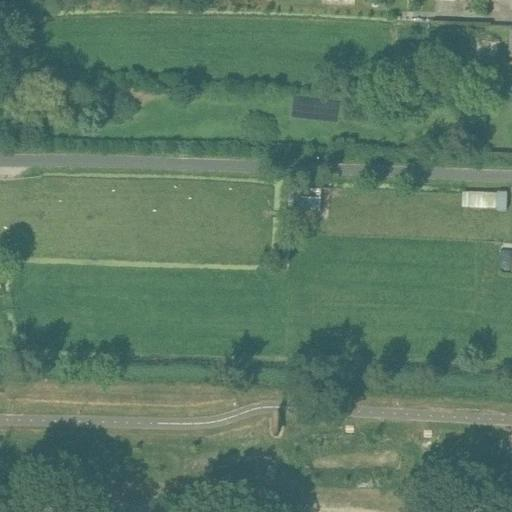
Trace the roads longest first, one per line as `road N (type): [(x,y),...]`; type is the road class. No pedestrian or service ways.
road 1 (unclassified): [(511,176),(0,159)]
road 2 (track): [(0,511),(147,511)]
